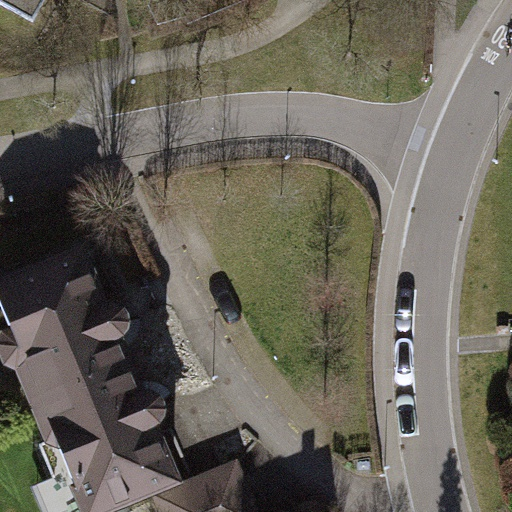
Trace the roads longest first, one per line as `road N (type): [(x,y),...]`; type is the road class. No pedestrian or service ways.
road 1 (residential): [(444,160),(306,120),(0,171)]
road 2 (residential): [(444,160),(416,287),(427,511)]
road 3 (residential): [(511,32),(444,160)]
